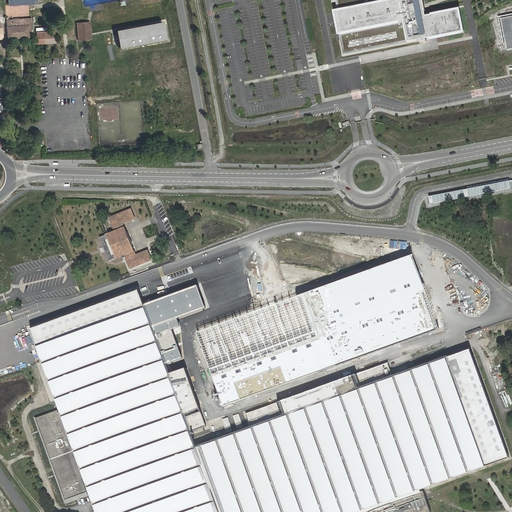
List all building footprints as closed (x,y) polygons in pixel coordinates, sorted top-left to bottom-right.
[(334,0),(337,12),(408,0),(334,0)] [(427,0),(408,0),(337,12),(346,57),(469,35),(464,10),(431,17),(427,0)] [(511,14),(500,17),(503,45),(507,44),(508,51),(511,50),(511,14)] [(6,21),(7,39),(29,38),(28,30),(30,30),(30,27),(28,27),(28,19),(6,21)] [(162,21),(115,31),(118,48),(166,39),(162,21)] [(91,22),(77,23),(78,41),(92,40),(91,22)] [(107,241),(113,254),(115,253),(117,258),(125,255),(130,270),(152,261),(148,251),(138,255),(124,223),(135,219),(131,210),(109,218),(115,233),(108,236),(109,240),(107,241)] [(412,255),(197,332),(224,406),(438,328),(412,255)] [(197,286),(144,305),(166,364),(183,358),(169,321),(205,308),(197,286)] [(139,290),(31,329),(61,412),(59,413),(57,410),(36,417),(66,500),(89,490),(96,511),(221,511),(198,448),(193,433),(207,427),(186,367),(170,374),(166,364),(144,305),(139,290)] [(252,428),(198,448),(221,511),(429,511),(421,490),(511,457),(472,349),(394,378),(388,363),(247,414),(252,428)]
